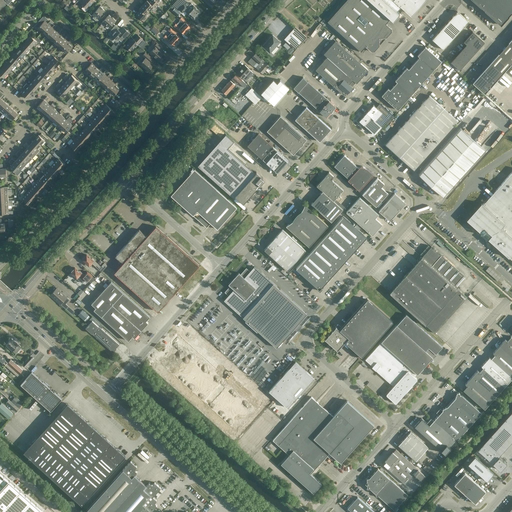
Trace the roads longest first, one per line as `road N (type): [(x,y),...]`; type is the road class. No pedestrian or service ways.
road 1 (unclassified): [(395,425),(307,339),(421,203),(344,130)]
road 2 (tertiary): [(124,178),(282,0)]
road 3 (unclassified): [(221,264),(344,130)]
road 4 (unclassified): [(104,396),(221,264)]
road 5 (tertiary): [(8,307),(124,178)]
road 6 (tertiary): [(233,511),(104,396)]
road 7 (unclassified): [(344,130),(348,110),(446,0)]
road 8 (unclassified): [(395,425),(505,303)]
road 9 (unclassified): [(143,107),(238,0)]
road 10 (unclassified): [(221,264),(124,178)]
road 11 (unclassified): [(0,266),(86,170)]
